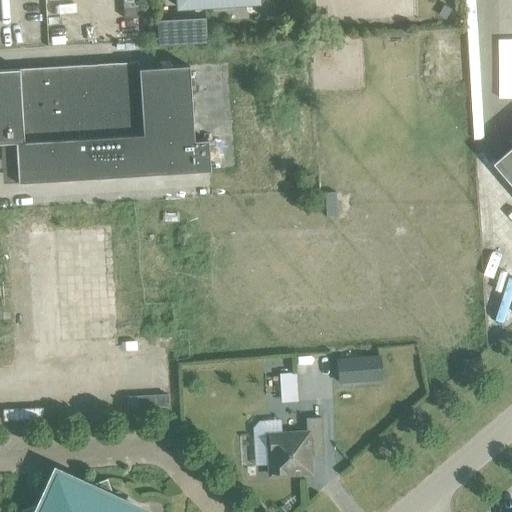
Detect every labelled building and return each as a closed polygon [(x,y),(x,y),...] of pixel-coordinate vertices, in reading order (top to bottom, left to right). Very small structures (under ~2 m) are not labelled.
[(0,143),(14,143),(17,183),(208,171),(206,140),(192,141),(187,66),(138,69),(137,62),(0,70),(0,143)] [(511,147),(495,162),(511,181),(511,147)] [(379,355),(336,359),(338,384),(382,379),(379,355)] [(295,373),(285,374),(286,394),(296,393),(295,373)] [(268,464),(269,476),(310,473),(308,447),(322,446),(320,418),(305,419),(306,433),(280,434),(280,419),(258,421),(252,426),(254,465),(268,464)] [(20,511),(118,511),(106,479),(20,511)]
